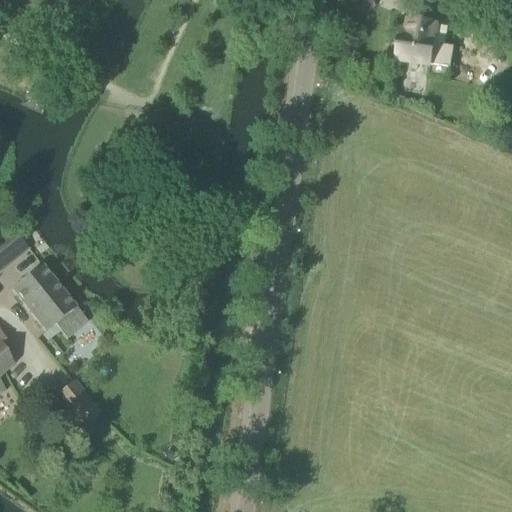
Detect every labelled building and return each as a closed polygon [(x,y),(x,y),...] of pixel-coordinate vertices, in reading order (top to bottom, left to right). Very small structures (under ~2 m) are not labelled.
[(480,28),(511,43),(511,16),(510,20),(489,10),(480,28)] [(397,62),(440,68),(449,69),(452,49),(443,48),(446,30),(435,28),(435,27),(409,23),(407,37),(401,36),(400,43),(398,43),(396,55),(398,55),(397,62)] [(30,252),(16,234),(0,246),(0,257),(9,269),(30,252)] [(11,291),(45,334),(76,310),(42,267),(11,291)] [(0,394),(4,392),(0,384),(0,377),(12,366),(0,348),(0,394)] [(72,386),(57,399),(84,429),(98,416),(72,386)]
